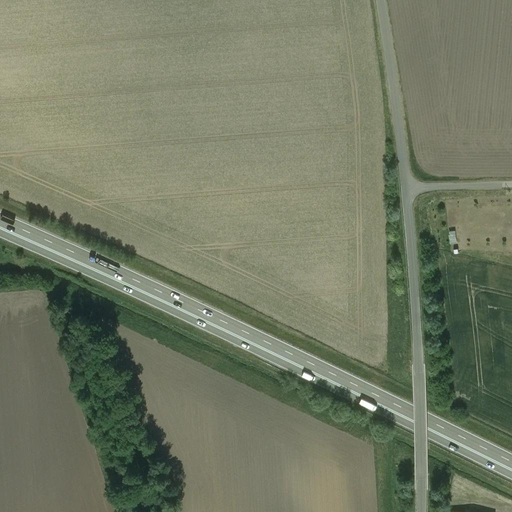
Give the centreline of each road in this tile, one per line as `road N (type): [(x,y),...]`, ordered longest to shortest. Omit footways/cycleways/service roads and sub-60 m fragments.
road 1 (trunk): [(511,462),(0,220)]
road 2 (trunk): [(0,234),(511,475)]
road 3 (unclassified): [(420,511),(406,185)]
road 4 (unclassified): [(406,185),(380,0)]
